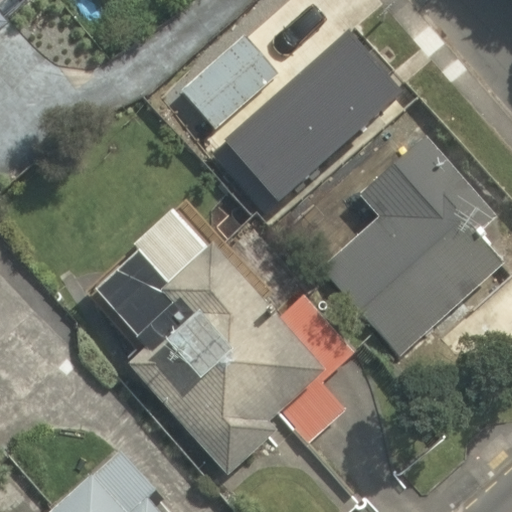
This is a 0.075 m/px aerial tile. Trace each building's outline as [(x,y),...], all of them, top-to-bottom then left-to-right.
[(0,0),(0,12),(13,0),(0,0)] [(0,196),(92,109),(26,40),(0,65),(0,196)] [(274,89),(232,40),(177,87),(220,136),(274,89)] [(349,196),(370,218),(318,267),(396,350),(492,260),(434,198),(393,154),(349,196)] [(163,316),(120,356),(229,475),(276,432),(257,411),(305,367),(319,383),(341,362),(289,306),(316,281),(259,219),(226,249),(212,234),(144,296),(163,316)] [(178,511),(120,443),(38,511),(11,511),(0,498),(0,511),(178,511)]
